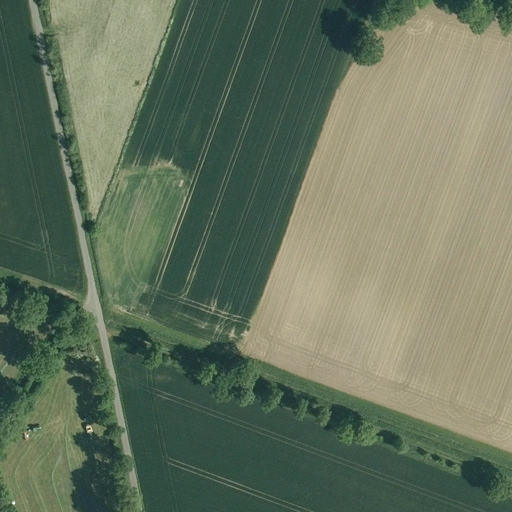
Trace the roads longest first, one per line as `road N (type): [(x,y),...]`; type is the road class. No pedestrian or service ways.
road 1 (unclassified): [(141,511),(35,0)]
road 2 (track): [(104,330),(511,478)]
